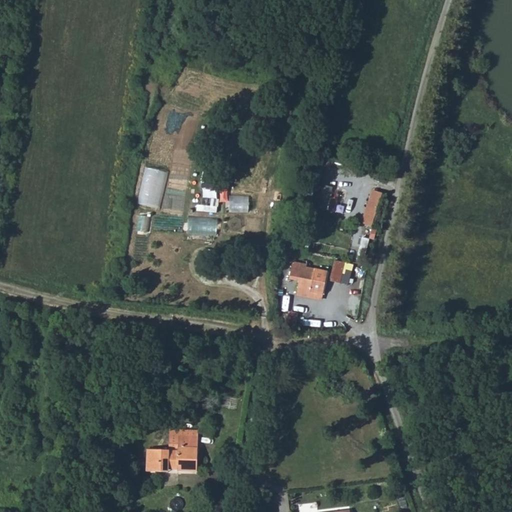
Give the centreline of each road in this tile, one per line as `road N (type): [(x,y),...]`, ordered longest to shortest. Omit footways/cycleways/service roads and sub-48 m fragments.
road 1 (unclassified): [(430,511),(369,335),(450,0)]
road 2 (track): [(0,284),(267,341),(369,335)]
road 3 (track): [(242,481),(267,341)]
